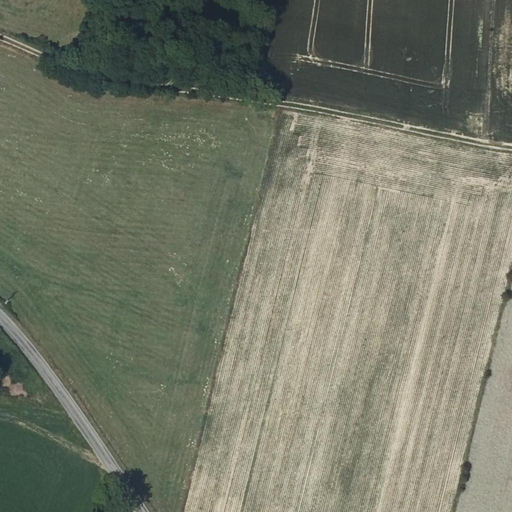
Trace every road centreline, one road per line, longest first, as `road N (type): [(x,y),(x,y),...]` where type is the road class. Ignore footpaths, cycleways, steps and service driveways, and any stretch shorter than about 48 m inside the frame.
road 1 (track): [(511,149),(279,102),(89,76),(0,36)]
road 2 (tertiary): [(0,315),(144,511)]
